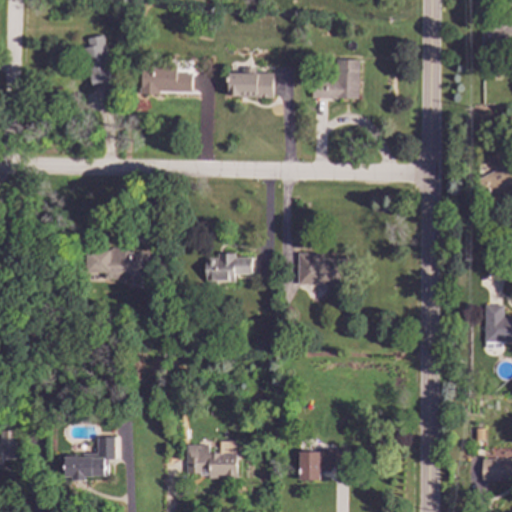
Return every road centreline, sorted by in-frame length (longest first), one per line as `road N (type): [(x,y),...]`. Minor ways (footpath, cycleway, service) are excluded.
road 1 (tertiary): [(429,0),(427,511)]
road 2 (residential): [(427,177),(0,166)]
road 3 (residential): [(7,167),(12,0)]
